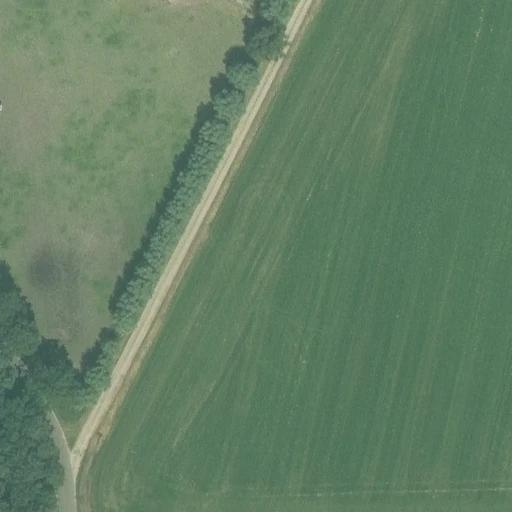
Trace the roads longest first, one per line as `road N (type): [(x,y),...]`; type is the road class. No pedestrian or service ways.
road 1 (track): [(62,468),(306,0)]
road 2 (unclassified): [(66,511),(50,428),(0,345)]
